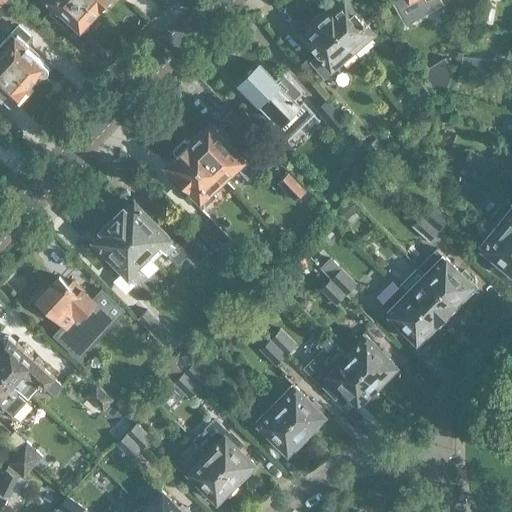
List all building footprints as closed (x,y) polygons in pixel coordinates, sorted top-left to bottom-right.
[(98,10),(87,0),(40,0),(41,0),(51,10),(55,6),(80,29),(98,10)] [(87,0),(98,10),(107,0),(87,0)] [(320,13),(351,51),(373,33),(345,0),(341,0),(333,7),(331,4),(320,13)] [(424,0),(402,0),(408,10),(414,7),(424,0)] [(351,51),(320,13),(310,22),(312,25),(302,33),(319,53),(310,61),(322,76),(351,51)] [(0,43),(0,56),(30,85),(41,72),(43,73),(45,73),(47,73),(48,72),(49,70),(50,68),(49,66),(48,65),(6,27),(0,32),(0,35),(4,39),(0,43)] [(427,76),(416,83),(427,101),(438,94),(441,99),(453,70),(450,66),(458,61),(454,54),(446,59),(445,57),(423,70),(427,76)] [(30,85),(0,56),(0,91),(13,103),(30,85)] [(241,83),(281,124),(300,105),(260,64),(241,83)] [(315,109),(335,132),(346,122),(326,99),(315,109)] [(189,141),(223,178),(238,163),(244,169),(252,161),(221,127),(219,129),(211,120),(189,141)] [(390,153),(377,137),(366,145),(379,162),(390,153)] [(223,178),(189,141),(188,140),(183,139),(173,148),(175,153),(176,154),(167,163),(177,173),(173,177),(203,208),(217,195),(211,189),(223,178)] [(463,164),(484,174),(491,158),(470,149),(463,164)] [(296,200),(301,205),(311,196),(306,190),(270,152),(259,162),(296,200)] [(484,174),(463,164),(458,176),(478,185),(484,174)] [(511,238),(511,203),(506,198),(489,220),(501,229),(511,238)] [(113,217),(147,252),(157,242),(177,263),(175,265),(184,274),(195,263),(196,265),(208,253),(191,237),(179,248),(169,238),(170,237),(134,201),(127,208),(124,206),(113,217)] [(422,216),(438,231),(449,218),(433,204),(422,216)] [(213,244),(220,251),(232,239),(210,216),(197,229),(212,245),(213,244)] [(438,231),(422,216),(413,226),(429,240),(438,231)] [(147,252),(113,217),(100,229),(103,232),(95,240),(131,275),(132,274),(138,281),(146,272),(144,270),(154,260),(147,252)] [(511,238),(501,229),(491,241),(485,236),(478,245),(511,273),(511,272),(511,238)] [(427,277),(456,306),(468,294),(465,290),(473,283),(442,253),(434,262),(438,266),(427,277)] [(330,277),(346,294),(357,282),(341,267),(339,269),(334,264),(326,272),(330,276),(330,277)] [(408,295),(438,325),(456,306),(427,277),(423,273),(415,280),(419,284),(408,295)] [(39,298),(69,327),(77,317),(81,320),(98,301),(74,280),(69,284),(59,275),(39,298)] [(135,286),(144,296),(151,289),(146,283),(149,280),(144,276),(135,286)] [(346,294),(330,277),(319,288),(336,304),(346,294)] [(99,304),(118,322),(124,317),(129,312),(109,293),(99,304)] [(438,325),(408,295),(397,306),(393,302),(385,309),(416,340),(423,333),(426,336),(438,325)] [(139,316),(170,349),(179,341),(147,308),(139,316)] [(263,332),(287,355),(298,343),(281,327),(279,329),(272,322),(263,332)] [(347,354),(377,383),(389,371),(387,369),(394,362),(362,331),(354,340),(357,344),(347,354)] [(287,355),(263,332),(255,340),(262,347),(260,349),(277,365),(287,355)] [(0,343),(0,364),(33,394),(43,384),(54,395),(63,385),(8,335),(0,343)] [(377,383),(347,354),(337,364),(322,349),(311,361),(326,375),(329,372),(357,400),(364,392),(366,395),(377,383)] [(184,371),(200,386),(210,375),(193,360),(184,371)] [(33,394),(0,364),(0,402),(14,416),(33,394)] [(200,386),(184,371),(172,385),(180,393),(182,390),(190,397),(200,386)] [(277,404),(307,433),(325,415),(292,382),(284,390),(288,394),(277,404)] [(113,398),(96,383),(87,394),(103,409),(113,398)] [(307,433),(277,404),(267,414),(264,411),(256,419),(288,451),(307,433)] [(206,452),(238,484),(250,472),(247,468),(253,463),(241,450),(245,446),(216,417),(205,429),(217,441),(206,452)] [(125,432),(141,449),(153,437),(136,421),(125,432)] [(141,449),(125,432),(115,442),(132,458),(141,449)] [(16,451),(33,467),(43,455),(26,440),(16,451)] [(33,467),(16,451),(7,461),(10,463),(0,481),(0,495),(9,499),(12,492),(18,495),(25,479),(26,474),(33,467)] [(238,484),(206,452),(197,462),(194,458),(193,459),(189,455),(181,463),(218,500),(224,492),(227,495),(238,484)] [(143,508),(146,511),(184,511),(159,486),(151,495),(154,498),(143,508)] [(58,507),(65,511),(81,511),(85,506),(67,494),(58,507)]
